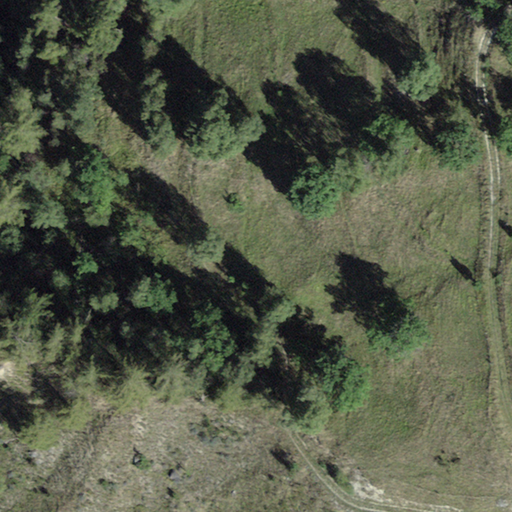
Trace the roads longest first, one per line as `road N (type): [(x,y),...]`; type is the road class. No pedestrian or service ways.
road 1 (track): [(413,511),(335,489),(283,413),(290,359),(279,329),(198,257),(158,140),(150,0)]
road 2 (track): [(503,0),(479,83),(493,172),(496,327),(511,417)]
